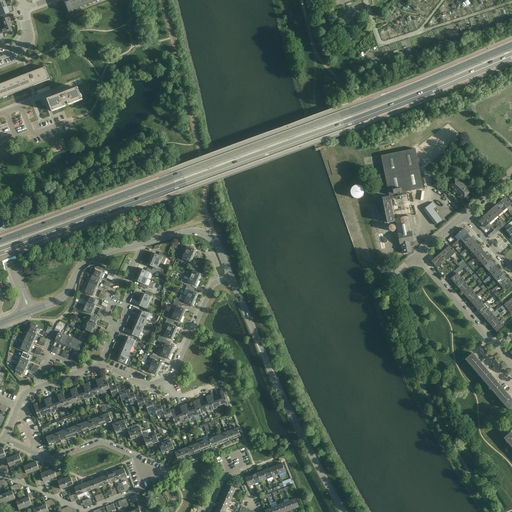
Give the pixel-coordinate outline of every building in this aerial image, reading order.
[(100,0),(72,0),(66,3),(69,12),(100,0)] [(9,13),(6,7),(0,9),(0,15),(0,16),(9,13)] [(9,23),(10,22),(9,18),(2,21),(4,26),(0,27),(0,28),(3,36),(12,32),(9,23)] [(0,99),(52,79),(47,66),(0,84),(0,99)] [(84,100),(79,88),(64,94),(49,100),(53,112),(84,100)] [(385,222),(385,223),(385,224),(388,224),(388,223),(396,221),(399,234),(400,241),(400,244),(401,244),(403,253),(412,252),(411,247),(410,242),(414,241),(412,232),(411,232),(408,217),(416,215),(412,193),(407,194),(407,192),(424,189),(416,149),(382,156),(389,196),(391,195),(392,200),(391,200),(391,196),(383,198),(387,221),(385,222)] [(456,178),(449,186),(463,199),(470,191),(456,178)] [(364,195),(360,184),(350,188),(354,199),(364,195)] [(506,197),(501,201),(507,208),(511,204),(506,197)] [(502,212),(507,208),(501,201),(497,205),(502,212)] [(430,205),(424,210),(435,225),(442,220),(430,205)] [(498,216),(502,212),(497,205),(492,209),(498,216)] [(493,220),(498,216),(492,209),(487,213),(493,220)] [(489,224),(493,220),(487,213),(483,217),(489,224)] [(490,229),(491,228),(492,227),(489,224),(483,217),(476,223),(483,231),(485,229),(484,228),(487,226),(490,229)] [(457,234),(461,239),(468,233),(464,229),(462,230),(461,228),(456,233),(457,234)] [(497,232),(495,229),(493,230),(494,231),(488,236),(490,238),(497,232)] [(472,238),(468,233),(461,239),(465,244),(472,238)] [(476,242),(472,238),(465,244),(469,248),(476,242)] [(187,246),(184,252),(195,257),(197,251),(195,250),(194,250),(195,247),(191,245),(185,242),(184,245),(187,246)] [(479,247),(476,242),(469,248),(473,253),(479,247)] [(450,245),(445,249),(451,256),(456,252),(450,245)] [(483,251),(479,247),(473,253),(477,257),(483,251)] [(446,260),(451,256),(445,249),(441,253),(446,260)] [(487,256),(483,251),(477,257),(481,262),(487,256)] [(179,256),(177,260),(183,262),(184,260),(190,262),(192,263),(195,257),(184,252),(182,258),(179,256)] [(152,258),(152,259),(160,263),(163,264),(167,255),(161,253),(160,256),(154,253),(154,254),(153,253),(150,258),(152,258)] [(442,264),(446,260),(441,253),(436,257),(442,264)] [(491,261),(487,256),(481,262),(485,266),(491,261)] [(437,268),(442,264),(436,257),(432,261),(437,268)] [(158,269),(160,263),(152,259),(149,265),(155,267),(153,270),(155,271),(157,272),(159,273),(161,270),(158,269)] [(495,265),(491,261),(485,266),(485,267),(489,271),(495,265)] [(451,279),(455,283),(462,277),(458,273),(467,265),(464,262),(449,276),(451,278),(451,279)] [(192,270),(189,276),(198,280),(201,274),(195,271),(196,268),(190,265),(189,269),(192,270)] [(499,270),(495,265),(489,271),(493,276),(499,270)] [(96,266),(92,274),(102,278),(104,273),(100,271),(101,269),(96,266)] [(149,268),(148,271),(142,269),(139,275),(148,278),(150,273),(153,274),(155,275),(157,272),(155,271),(153,270),(149,268)] [(503,274),(499,270),(493,276),(497,280),(503,274)] [(108,275),(107,278),(112,281),(114,277),(116,272),(114,271),(111,276),(108,275)] [(92,274),(90,278),(99,282),(102,278),(92,274)] [(182,280),(181,283),(187,285),(188,286),(189,286),(190,287),(191,284),(196,286),(198,280),(189,276),(186,274),(183,280),(182,280)] [(507,279),(503,274),(497,280),(500,285),(507,279)] [(145,285),(148,278),(139,275),(136,281),(142,284),(141,286),(147,289),(148,286),(145,285)] [(465,282),(462,278),(462,277),(455,283),(457,285),(456,286),(458,288),(458,287),(459,287),(465,282)] [(90,278),(88,283),(97,287),(99,282),(90,278)] [(511,284),(507,279),(500,285),(504,289),(511,284)] [(466,282),(465,282),(459,287),(462,292),(469,286),(466,282)] [(88,283),(86,287),(95,291),(97,287),(88,283)] [(183,294),(186,296),(195,299),(197,294),(192,291),(193,288),(190,287),(189,286),(188,286),(187,285),(183,294)] [(473,290),(469,286),(462,292),(466,296),(473,290)] [(93,296),(95,291),(86,287),(84,292),(93,296)] [(142,296),(141,299),(149,303),(151,297),(144,294),(144,293),(135,289),(134,293),(142,296)] [(473,291),(473,290),(466,296),(470,301),(477,295),(473,291)] [(474,305),(481,299),(478,296),(481,293),(480,292),(477,295),(470,301),(474,305)] [(89,296),(87,301),(97,305),(99,300),(89,296)] [(179,303),(180,304),(181,304),(185,306),(186,303),(192,306),(195,299),(186,296),(183,302),(180,300),(179,303)] [(483,297),(481,299),(474,305),(478,310),(485,304),(482,301),(484,299),(483,297)] [(141,299),(140,302),(131,299),(130,302),(139,306),(146,309),(149,303),(141,299)] [(87,301),(85,305),(95,310),(97,305),(87,301)] [(181,304),(180,304),(179,303),(174,301),(173,304),(176,306),(174,311),(180,314),(183,315),(185,309),(179,307),(181,304)] [(482,314),(488,308),(486,305),(490,302),(488,301),(485,304),(478,310),(482,314)] [(93,315),(95,310),(85,305),(83,310),(93,315)] [(142,311),(142,310),(133,307),(132,310),(140,314),(139,317),(146,320),(149,314),(142,311)] [(485,318),(485,319),(492,313),(494,311),(490,307),(488,308),(482,314),(485,318)] [(183,315),(180,314),(174,311),(171,317),(168,316),(167,319),(173,322),(174,319),(180,321),(183,315)] [(492,313),(485,319),(489,323),(496,317),(492,313)] [(90,315),(88,320),(97,324),(99,319),(90,315)] [(129,316),(128,319),(144,326),(147,327),(149,321),(146,320),(139,317),(138,319),(129,316)] [(500,321),(496,317),(489,323),(493,327),(500,321)] [(134,328),(141,332),(144,326),(128,319),(126,322),(135,326),(134,328)] [(166,329),(175,333),(177,327),(172,325),(173,322),(167,319),(163,328),(166,329)] [(500,321),(493,327),(497,332),(504,326),(501,323),(504,320),(503,319),(500,321)] [(86,325),(95,329),(97,324),(88,320),(86,325)] [(32,322),(28,330),(37,334),(40,329),(36,327),(37,324),(32,322)] [(84,329),(93,333),(95,329),(86,325),(84,329)] [(139,338),(141,332),(134,328),(132,331),(124,328),(122,331),(131,335),(131,334),(139,338)] [(172,339),(175,333),(166,329),(163,335),(160,334),(159,337),(163,339),(165,340),(166,337),(172,339)] [(28,330),(26,334),(35,339),(37,334),(28,330)] [(59,332),(55,341),(60,343),(64,334),(59,332)] [(128,337),(120,333),(118,336),(126,340),(125,343),(133,346),(135,340),(128,337)] [(26,334),(24,339),(33,343),(35,339),(26,334)] [(64,334),(60,343),(64,345),(68,336),(64,334)] [(68,336),(64,345),(69,347),(73,338),(68,336)] [(73,338),(69,347),(73,349),(78,340),(73,338)] [(24,339),(22,343),(31,348),(33,343),(24,339)] [(165,343),(162,349),(171,353),(174,347),(168,345),(169,342),(165,340),(163,339),(162,342),(165,343)] [(78,340),(73,349),(78,352),(82,342),(78,340)] [(130,352),(133,346),(125,343),(124,345),(116,342),(114,345),(130,352)] [(29,352),(31,348),(22,343),(20,348),(29,352)] [(128,358),(130,352),(114,345),(113,348),(121,352),(120,355),(128,358)] [(169,359),(171,353),(162,349),(160,355),(157,353),(155,356),(157,357),(161,359),(163,356),(169,359)] [(23,352),(21,356),(30,360),(32,356),(23,352)] [(476,372),(483,365),(472,353),(465,359),(476,372)] [(130,359),(128,358),(120,355),(119,358),(110,354),(109,357),(117,361),(118,361),(128,365),(130,359)] [(153,359),(150,365),(159,369),(162,363),(156,360),(157,357),(155,356),(151,354),(149,358),(153,359)] [(19,361),(28,365),(30,360),(21,356),(21,357),(18,356),(16,359),(19,360),(19,361)] [(19,361),(17,365),(26,369),(28,365),(19,361)] [(24,374),(26,369),(17,365),(15,370),(16,371),(15,374),(21,376),(22,374),(24,374)] [(156,375),(159,369),(150,365),(147,371),(144,369),(143,372),(149,375),(151,372),(156,375)] [(494,378),(483,365),(476,372),(487,384),(494,378)] [(102,377),(99,378),(104,393),(107,392),(107,390),(110,389),(108,383),(107,380),(103,381),(102,377)] [(97,384),(94,385),(97,394),(101,393),(101,394),(104,393),(99,378),(96,380),(97,384)] [(494,378),(487,384),(498,397),(505,390),(494,378)] [(94,395),(97,394),(94,385),(90,386),(89,382),(86,383),(91,398),(94,397),(94,395)] [(111,382),(108,383),(110,389),(113,397),(116,396),(116,394),(119,393),(117,387),(116,384),(113,385),(111,382)] [(85,389),(81,390),(84,399),(88,398),(89,399),(91,398),(86,383),(83,385),(85,389)] [(120,386),(117,387),(119,393),(122,401),(128,398),(125,391),(124,388),(121,389),(120,386)] [(76,388),(73,389),(76,398),(78,403),(81,402),(81,400),(84,399),(81,390),(77,392),(76,388)] [(72,394),(68,395),(71,404),(75,403),(75,404),(78,403),(76,398),(73,389),(70,390),(72,394)] [(129,389),(125,391),(128,398),(131,405),(134,403),(134,402),(137,401),(135,395),(134,392),(130,393),(129,389)] [(221,395),(217,397),(220,406),(225,404),(225,405),(228,404),(223,390),(220,391),(221,395)] [(511,406),(511,398),(505,390),(498,397),(508,409),(511,406)] [(63,392),(60,394),(66,408),(68,407),(69,409),(73,407),(71,404),(68,395),(64,397),(63,392)] [(138,393),(135,395),(137,401),(140,409),(143,408),(143,406),(146,405),(143,399),(142,396),(139,397),(138,393)] [(59,399),(55,400),(59,409),(62,408),(63,409),(66,408),(60,394),(57,395),(59,399)] [(212,394),(209,395),(215,409),(217,408),(217,407),(220,406),(217,397),(213,398),(212,394)] [(204,402),(208,411),(208,412),(215,409),(209,395),(206,396),(207,400),(204,402)] [(55,411),(59,409),(55,400),(52,401),(50,397),(47,398),(53,413),(56,412),(55,411)] [(152,410),(155,409),(153,402),(152,400),(148,401),(147,397),(143,399),(146,405),(149,413),(152,411),(152,410)] [(50,414),(53,413),(47,398),(44,400),(46,404),(42,405),(46,414),(49,413),(50,414)] [(204,412),(208,411),(204,402),(200,403),(199,399),(196,400),(202,414),(204,413),(204,412)] [(202,414),(196,400),(193,401),(194,405),(191,407),(195,417),(202,414)] [(155,401),(153,402),(155,409),(159,419),(161,418),(162,419),(165,417),(161,406),(160,404),(157,405),(155,401)] [(41,416),(46,414),(42,405),(38,407),(36,403),(33,404),(39,418),(42,417),(41,416)] [(188,419),(195,417),(191,407),(187,408),(186,404),(183,405),(188,419)] [(169,418),(173,417),(170,410),(169,408),(166,409),(164,405),(161,406),(165,417),(167,421),(170,420),(169,418)] [(178,412),(180,416),(182,421),(183,424),(189,422),(188,419),(183,405),(180,406),(182,410),(178,412)] [(173,409),(170,410),(173,417),(176,424),(179,423),(178,422),(182,421),(180,416),(178,412),(175,413),(173,409)] [(112,421),(110,416),(108,413),(103,415),(103,416),(106,423),(112,421)] [(97,417),(100,426),(106,423),(103,416),(103,415),(97,417)] [(100,426),(97,417),(91,419),(93,424),(95,428),(100,426)] [(93,424),(91,419),(86,421),(89,430),(95,428),(93,424)] [(124,419),(118,422),(121,430),(127,428),(124,419)] [(89,430),(86,421),(80,424),(83,432),(89,430)] [(122,432),(121,430),(118,422),(112,424),(116,434),(122,432)] [(80,424),(74,426),(78,434),(83,432),(80,424)] [(137,437),(143,435),(142,432),(139,424),(133,426),(137,437)] [(72,436),(78,434),(74,426),(69,428),(72,436)] [(133,426),(127,428),(131,439),(137,437),(133,426)] [(234,426),(230,427),(235,438),(241,436),(237,428),(235,429),(234,426)] [(226,432),(229,441),(235,438),(230,427),(224,429),(226,432)] [(69,428),(63,430),(67,439),(72,436),(69,428)] [(63,430),(58,432),(61,441),(67,439),(63,430)] [(153,446),(152,444),(148,433),(147,430),(142,432),(143,435),(147,446),(150,445),(151,447),(153,446)] [(154,431),(148,433),(152,444),(158,442),(158,441),(154,431)] [(58,432),(52,434),(56,445),(62,442),(61,441),(58,432)] [(220,434),(223,443),(229,441),(226,432),(220,434)] [(46,437),(49,445),(50,447),(56,445),(52,434),(46,437)] [(214,436),(218,445),(223,443),(220,434),(214,436)] [(170,437),(168,436),(166,439),(164,439),(168,451),(174,449),(171,439),(174,438),(173,436),(171,437),(170,437)] [(209,439),(212,447),(218,445),(214,436),(209,439)] [(198,443),(201,451),(206,449),(203,441),(202,438),(197,440),(198,443)] [(164,439),(158,441),(158,442),(159,445),(158,445),(159,449),(160,448),(162,453),(166,452),(167,453),(169,452),(168,451),(164,439)] [(203,441),(206,449),(212,447),(209,439),(203,441)] [(192,445),(195,453),(201,451),(198,443),(192,445)] [(186,447),(190,456),(195,453),(192,445),(186,447)] [(181,449),(184,458),(190,456),(186,447),(181,449)] [(178,460),(184,458),(181,449),(175,452),(176,455),(174,456),(176,461),(178,460)] [(20,454),(13,456),(16,464),(22,462),(20,454)] [(10,466),(16,464),(13,456),(7,459),(10,466)] [(36,461),(30,464),(33,471),(39,469),(36,461)] [(282,463),(276,466),(279,474),(286,472),(282,463)] [(27,474),(33,471),(30,464),(24,466),(25,471),(22,472),(24,478),(28,477),(27,474)] [(270,468),(273,476),(279,474),(276,466),(270,468)] [(118,471),(121,478),(127,476),(124,468),(118,471)] [(267,479),(273,476),(270,468),(264,470),(267,479)] [(53,469),(47,471),(50,479),(56,476),(53,469)] [(258,473),(261,481),(267,479),(264,470),(258,473)] [(44,481),(50,479),(47,471),(41,474),(43,478),(39,480),(41,486),(45,484),(44,481)] [(121,478),(118,471),(112,473),(114,481),(121,478)] [(114,481),(112,473),(105,476),(108,483),(114,481)] [(255,484),(261,481),(258,473),(252,475),(255,484)] [(245,477),(249,486),(255,484),(252,475),(245,477)] [(71,476),(64,479),(67,486),(74,484),(71,476)] [(108,483),(105,476),(99,478),(102,485),(108,483)] [(102,485),(99,478),(93,480),(96,488),(102,485)] [(61,489),(67,486),(64,479),(58,481),(59,485),(56,486),(59,493),(62,492),(61,489)] [(96,488),(93,480),(87,482),(90,490),(96,488)] [(90,490),(87,482),(81,485),(84,492),(90,490)] [(225,491),(233,494),(236,488),(227,484),(225,491)] [(11,486),(12,491),(6,493),(9,500),(16,498),(13,492),(17,491),(15,485),(11,486)] [(76,501),(79,499),(78,495),(84,492),(81,485),(75,487),(77,493),(73,495),(76,501)] [(225,491),(222,497),(230,500),(233,494),(225,491)] [(32,492),(28,494),(29,497),(23,499),(26,507),(32,504),(31,500),(34,498),(32,492)] [(6,493),(0,495),(3,503),(9,500),(6,493)] [(137,494),(134,495),(130,497),(133,503),(139,501),(137,494)] [(219,503),(228,506),(230,500),(222,497),(219,503)] [(296,498),(290,501),(293,509),(299,507),(296,498)] [(20,509),(26,507),(23,499),(17,502),(20,509)] [(49,500),(45,501),(46,505),(40,507),(42,511),(49,511),(48,507),(51,506),(49,500)] [(290,501),(284,503),(287,511),(293,509),(290,501)] [(224,511),(225,511),(228,506),(219,503),(217,509),(224,511)] [(277,505),(279,511),(285,511),(287,511),(284,503),(277,505)]
